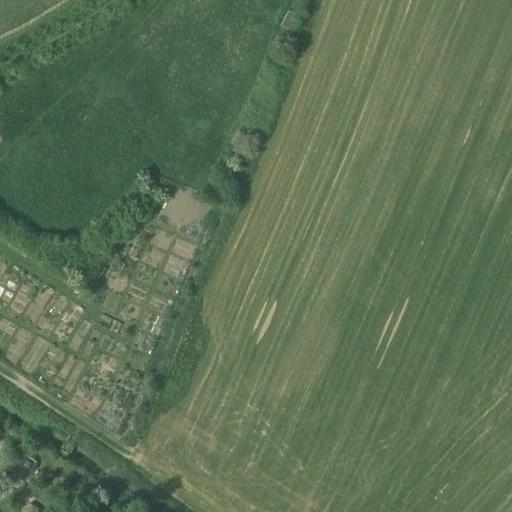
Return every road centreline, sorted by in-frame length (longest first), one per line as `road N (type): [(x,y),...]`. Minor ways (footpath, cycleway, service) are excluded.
road 1 (track): [(165,0),(0,162)]
road 2 (track): [(0,367),(118,446)]
